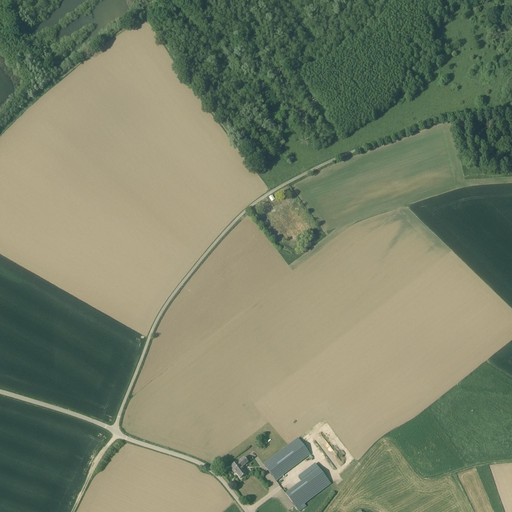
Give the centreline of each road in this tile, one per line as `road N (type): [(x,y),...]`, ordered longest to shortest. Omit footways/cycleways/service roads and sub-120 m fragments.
road 1 (unclassified): [(116,431),(159,314),(255,201),(432,120),(511,111)]
road 2 (track): [(511,460),(425,478),(384,438),(322,511)]
road 3 (unclassified): [(247,511),(207,468),(116,431)]
road 4 (unclassified): [(116,431),(0,391)]
